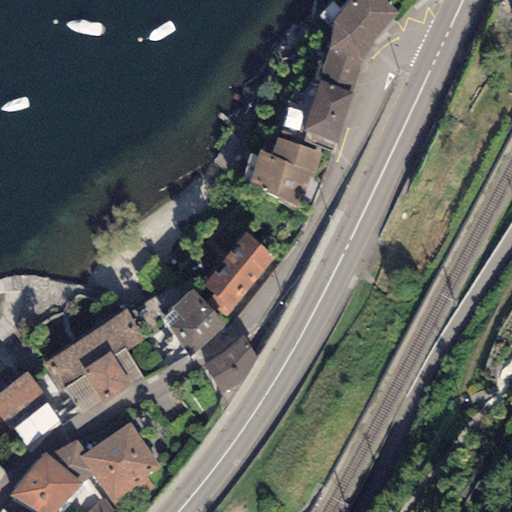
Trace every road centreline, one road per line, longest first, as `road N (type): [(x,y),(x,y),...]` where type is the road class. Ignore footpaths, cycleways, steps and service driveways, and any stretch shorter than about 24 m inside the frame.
road 1 (residential): [(0,503),(46,450),(199,361),(241,326),(313,229),(377,71),(404,47),(439,49)]
road 2 (secondary): [(178,511),(311,316),(439,49)]
road 3 (residential): [(354,511),(442,346),(511,239)]
